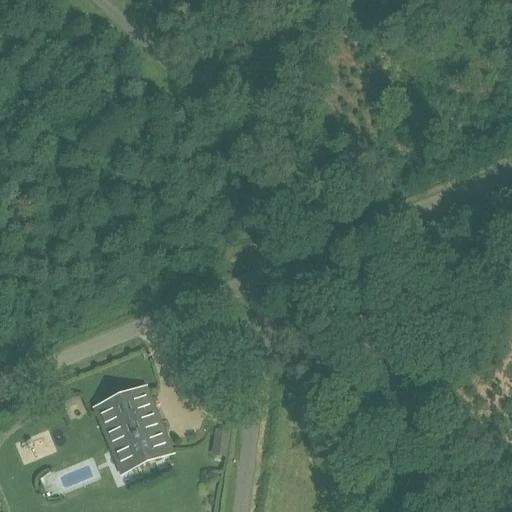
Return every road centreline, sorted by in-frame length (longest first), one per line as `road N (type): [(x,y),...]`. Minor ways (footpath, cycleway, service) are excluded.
road 1 (unclassified): [(0,390),(267,278)]
road 2 (unclassified): [(267,278),(511,175)]
road 3 (unclassified): [(237,511),(267,278)]
